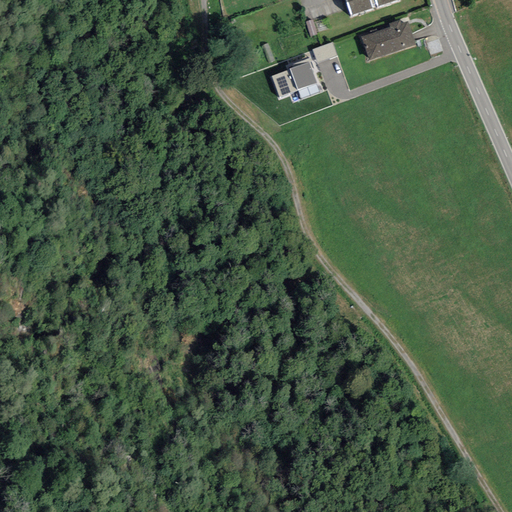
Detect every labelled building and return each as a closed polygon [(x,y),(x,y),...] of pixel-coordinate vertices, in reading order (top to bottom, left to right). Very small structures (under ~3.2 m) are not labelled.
[(348,0),(355,18),(373,11),(371,5),(378,3),(380,9),(400,2),(398,0),(348,0)] [(313,21),(306,23),(311,39),(318,37),(313,21)] [(392,28),(363,37),(370,58),(414,44),(408,23),(401,25),(400,22),(391,25),(392,28)] [(320,65),(340,58),(335,44),(315,51),(320,65)] [(310,64),(271,78),(279,99),(297,92),(301,102),(322,94),(310,64)]
